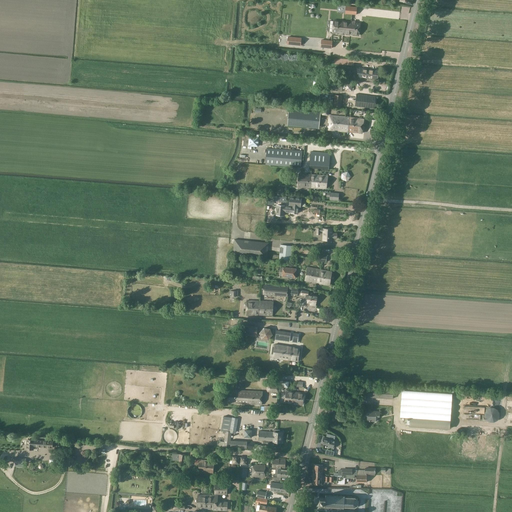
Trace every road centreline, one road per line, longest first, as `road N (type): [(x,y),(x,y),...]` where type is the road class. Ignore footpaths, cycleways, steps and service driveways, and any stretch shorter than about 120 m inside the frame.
road 1 (secondary): [(289,511),(418,0)]
road 2 (track): [(511,426),(397,427),(394,402),(318,398)]
